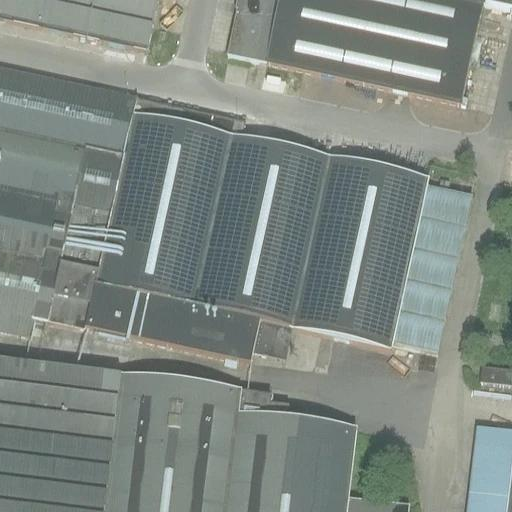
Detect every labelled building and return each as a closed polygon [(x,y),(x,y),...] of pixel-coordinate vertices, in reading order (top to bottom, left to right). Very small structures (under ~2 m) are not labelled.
[(0,0),(0,22),(149,54),(160,0),(0,0)] [(511,0),(238,0),(238,5),(240,5),(230,58),(463,109),(485,7),(511,13),(511,0)] [(246,126),(137,102),(0,72),(0,335),(30,342),(34,323),(47,326),(85,334),(85,333),(249,369),(252,357),(286,364),(292,333),(391,354),(428,184),(242,144),(246,126)] [(0,511),(409,511),(410,511),(349,505),(357,435),(302,430),(304,410),(270,407),(271,399),(121,384),(40,373),(44,346),(29,344),(25,373),(0,369),(0,364),(1,359),(0,358),(0,511)] [(511,389),(511,373),(483,370),(481,386),(511,389)]
